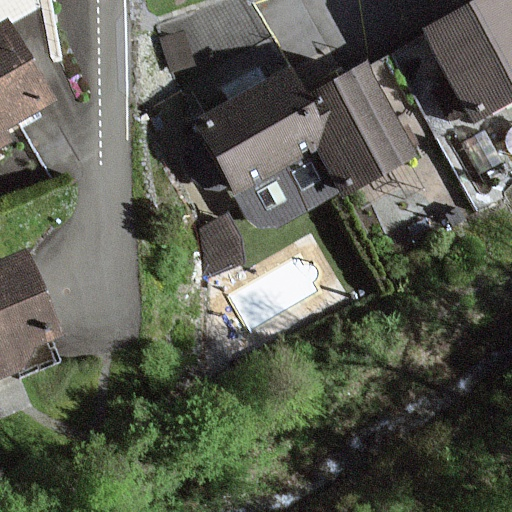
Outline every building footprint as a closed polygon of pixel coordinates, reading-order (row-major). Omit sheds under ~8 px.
[(511,8),(507,0),(486,0),(427,33),(474,117),(511,95),(511,8)] [(0,125),(46,100),(8,29),(0,33),(0,143),(3,142),(0,137),(0,125)] [(407,156),(361,72),(299,105),(321,145),(346,189),(407,156)] [(235,192),(321,145),(299,105),(284,77),(198,124),(235,192)] [(0,356),(50,337),(21,262),(0,270),(0,356)]
